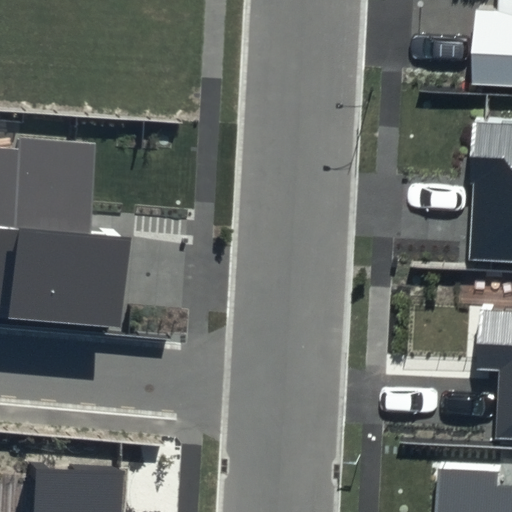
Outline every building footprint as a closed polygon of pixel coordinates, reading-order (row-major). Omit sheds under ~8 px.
[(511,0),(501,0),(500,13),(472,11),(468,86),(511,88),(511,0)] [(511,125),(477,123),(468,258),(511,260),(511,125)] [(21,151),(0,149),(0,313),(6,314),(5,321),(122,330),(129,238),(87,234),(94,144),(22,138),(21,151)] [(511,312),(481,311),(477,370),(497,371),(493,439),(511,440),(511,312)] [(31,511),(124,511),(127,471),(35,466),(31,511)] [(499,472),(437,468),(433,511),(511,511),(511,484),(498,484),(499,472)]
